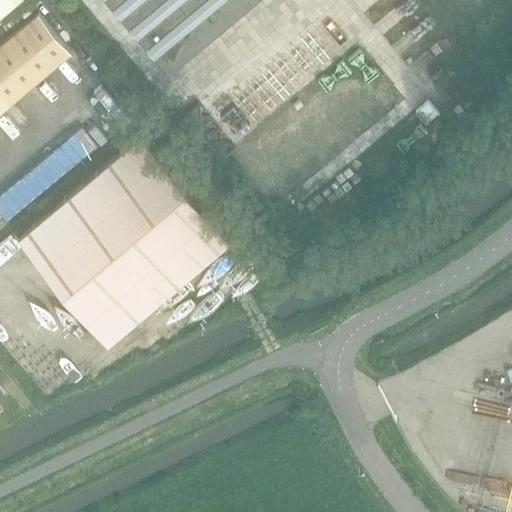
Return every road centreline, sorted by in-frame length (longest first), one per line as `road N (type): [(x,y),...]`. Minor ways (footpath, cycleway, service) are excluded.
road 1 (unclassified): [(0,491),(241,375),(305,356),(338,356)]
road 2 (unknown): [(91,0),(173,87),(207,81),(308,0)]
road 3 (tertiary): [(338,356),(357,328),(428,293),(511,235)]
road 4 (tertiary): [(415,511),(389,485),(349,416),(336,385),(338,356)]
